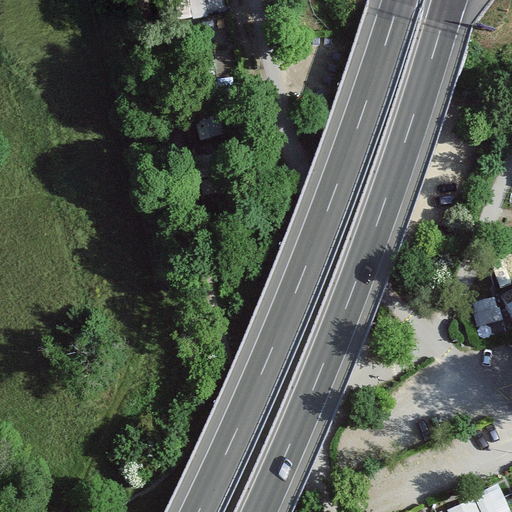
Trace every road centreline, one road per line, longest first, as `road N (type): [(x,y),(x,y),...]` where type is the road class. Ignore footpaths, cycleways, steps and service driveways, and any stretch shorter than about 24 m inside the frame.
road 1 (motorway): [(401,0),(328,210),(198,511)]
road 2 (motorway): [(259,511),(374,232),(449,0)]
road 3 (track): [(146,0),(218,321),(276,511)]
road 4 (track): [(331,511),(321,464),(338,397),(432,341),(511,156)]
